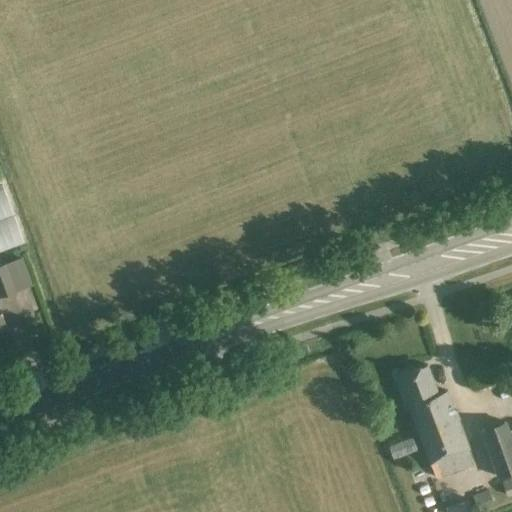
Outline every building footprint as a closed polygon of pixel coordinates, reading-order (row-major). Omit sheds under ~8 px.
[(7,191),(0,192),(0,254),(24,247),(7,191)] [(0,297),(19,290),(9,262),(0,265),(0,297)] [(397,376),(431,463),(436,478),(473,464),(467,449),(469,449),(446,390),(437,393),(426,365),(397,376)] [(506,420),(479,430),(497,479),(511,473),(511,429),(510,430),(506,420)] [(511,476),(501,481),(507,497),(511,494),(511,476)] [(488,489),(472,495),(477,509),(493,502),(488,489)] [(468,499),(445,508),(446,511),(472,511),(473,511),(468,499)]
